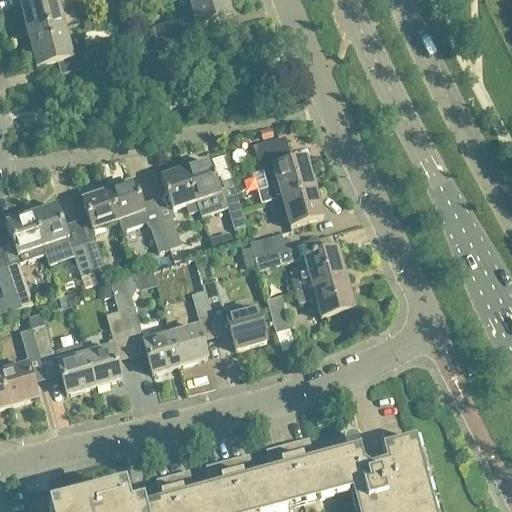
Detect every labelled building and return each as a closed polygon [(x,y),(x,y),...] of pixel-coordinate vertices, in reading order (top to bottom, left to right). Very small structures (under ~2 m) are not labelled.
[(65,30),(57,1),(58,1),(57,0),(56,0),(20,9),(20,11),(21,10),(28,40),(65,30)] [(232,19),(226,0),(188,0),(193,19),(157,28),(163,51),(214,37),(211,25),(232,19)] [(65,30),(28,40),(28,41),(34,65),(35,69),(35,71),(58,65),(73,61),(69,46),(65,30)] [(112,64),(108,51),(78,58),(81,73),(112,64)] [(272,134),(260,137),(262,144),(273,141),(272,134)] [(285,139),(254,148),(261,173),(263,173),(268,189),(257,192),(261,206),(281,200),(315,190),(306,160),(292,165),(285,139)] [(195,204),(198,212),(201,219),(227,210),(226,205),(237,202),(231,180),(217,185),(209,163),(185,171),(196,204),(195,204)] [(177,174),(175,168),(152,176),(161,199),(166,197),(171,213),(185,208),(188,216),(198,212),(195,204),(196,204),(185,171),(177,174)] [(143,215),(133,185),(107,194),(117,224),(143,215)] [(323,220),(315,190),(281,200),(290,230),(323,220)] [(117,224),(107,194),(82,203),(92,232),(117,224)] [(245,230),(237,202),(226,205),(227,210),(234,233),(245,230)] [(68,241),(56,208),(30,216),(42,250),(68,241)] [(42,250),(30,216),(7,225),(7,224),(5,225),(17,259),(20,258),(23,265),(45,257),(42,250)] [(172,221),(161,225),(170,251),(181,247),(172,221)] [(170,251),(161,225),(150,229),(158,255),(170,251)] [(250,246),(254,260),(284,251),(280,237),(250,246)] [(317,242),(284,251),(254,260),(258,274),(305,261),(305,260),(321,256),(317,242)] [(104,269),(95,243),(83,247),(92,273),(104,269)] [(92,273),(83,247),(72,251),(81,280),(93,276),(92,273)] [(338,251),(321,256),(305,260),(305,261),(309,277),(291,282),(295,295),(346,281),(338,251)] [(33,307),(18,265),(6,269),(16,297),(21,310),(33,307)] [(16,297),(6,269),(0,270),(0,289),(4,302),(16,297)] [(109,285),(117,314),(124,338),(137,335),(127,299),(134,287),(132,279),(109,285)] [(354,311),(346,281),(295,295),(298,307),(311,303),(312,307),(317,305),(321,321),(354,311)] [(214,284),(202,288),(211,318),(223,315),(214,284)] [(107,288),(95,291),(98,299),(103,303),(110,300),(107,288)] [(197,322),(211,318),(202,288),(201,288),(203,294),(190,298),(197,322)] [(289,331),(280,300),(266,304),(275,335),(289,331)] [(266,345),(256,311),(225,319),(235,354),(266,345)] [(124,338),(117,314),(104,318),(111,342),(124,338)] [(207,362),(198,329),(170,337),(179,370),(207,362)] [(44,331),(32,334),(39,359),(51,356),(44,331)] [(27,363),(39,359),(32,334),(32,335),(31,332),(19,335),(27,363)] [(179,370),(170,337),(142,345),(151,378),(179,370)] [(121,382),(112,349),(85,357),(94,389),(121,382)] [(94,389),(85,357),(57,365),(66,397),(94,389)] [(36,401),(26,366),(0,373),(0,383),(7,409),(36,401)] [(281,511),(289,510),(288,508),(302,504),(317,500),(318,503),(333,499),(349,495),(348,492),(354,491),(356,500),(358,505),(358,506),(359,511),(434,511),(432,501),(427,485),(425,486),(421,472),(417,457),(419,457),(415,440),(407,442),(382,449),(384,455),(386,464),(375,467),(376,475),(361,479),(355,459),(345,462),(345,459),(324,465),(304,470),(305,472),(295,475),(285,477),(284,475),(264,481),(243,486),(244,488),(234,491),(224,493),(224,492),(204,497),(183,502),(184,504),(174,507),(163,510),(163,508),(159,495),(127,504),(125,496),(117,499),(115,491),(54,507),(55,511),(281,511)] [(315,462),(309,441),(298,444),(304,465),(315,462)] [(304,465),(298,444),(287,446),(293,468),(304,465)] [(293,468),(287,446),(277,449),(283,470),(293,468)] [(283,470),(277,449),(266,452),(271,473),(283,470)] [(253,478),(248,457),(237,460),(242,481),(253,478)] [(242,481),(237,460),(226,463),(232,484),(242,481)] [(232,484),(226,463),(216,466),(222,487),(232,484)] [(222,487),(216,466),(205,468),(210,490),(222,487)] [(194,494),(188,473),(177,476),(183,497),(194,494)] [(183,497),(177,476),(166,479),(172,500),(183,497)] [(172,500),(166,479),(155,482),(159,495),(162,503),(172,500)]
